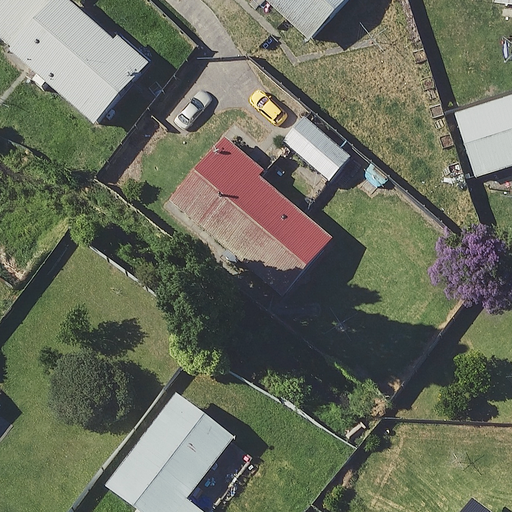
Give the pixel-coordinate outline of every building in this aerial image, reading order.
[(0,0),(0,38),(51,78),(46,85),(112,137),(162,72),(69,0),(0,0)] [(267,0),(322,51),(370,0),(267,0)] [(511,175),(511,104),(463,120),(484,185),(511,175)] [(359,164),(307,120),(286,145),(339,188),(359,164)] [(343,250),(238,157),(189,213),(294,306),(343,250)] [(249,449),(184,397),(111,488),(140,511),(204,511),(201,509),(249,449)] [(0,430),(9,419),(0,412),(0,430)]
